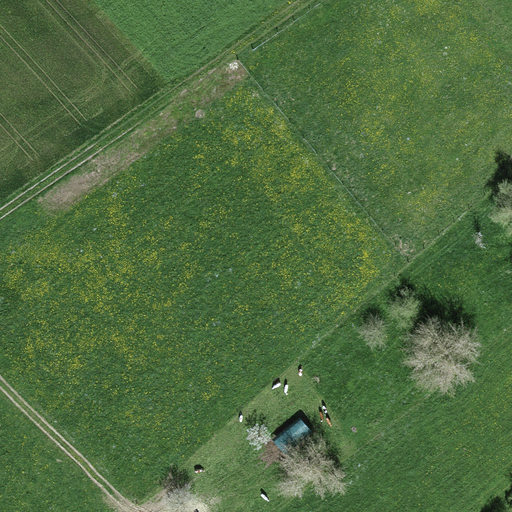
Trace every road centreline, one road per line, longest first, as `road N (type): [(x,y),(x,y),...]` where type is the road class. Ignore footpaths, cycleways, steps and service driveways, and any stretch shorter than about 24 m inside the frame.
road 1 (track): [(0,219),(312,0)]
road 2 (track): [(0,390),(117,504)]
